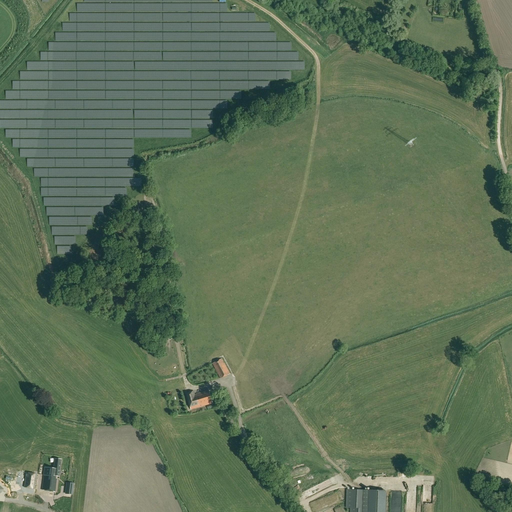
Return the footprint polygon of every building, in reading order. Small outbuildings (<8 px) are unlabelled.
[(220,379),(230,374),(222,358),(212,364),(220,379)] [(191,409),(212,403),(208,390),(195,394),(194,391),(186,393),(191,409)] [(43,475),(44,475),(42,490),(55,492),(57,476),(59,477),(61,460),(54,459),(53,468),(44,467),(43,475)] [(35,489),(37,474),(26,473),(23,487),(35,489)] [(350,511),(366,511),(367,490),(347,490),(347,508),(351,508),(350,511)] [(366,511),(385,511),(386,491),(367,490),(366,511)]
